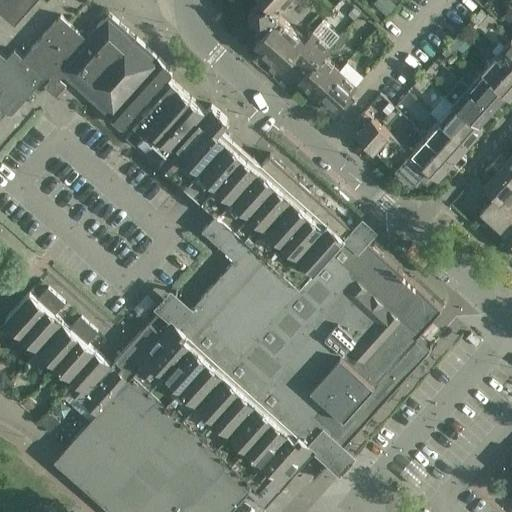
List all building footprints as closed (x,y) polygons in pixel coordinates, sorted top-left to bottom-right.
[(0,0),(0,6),(15,20),(33,0),(0,0)] [(255,0),(256,7),(266,6),(266,18),(257,19),(257,29),(262,33),(255,41),(276,60),(269,69),(274,74),(289,57),(305,39),(278,15),(278,10),(286,0),(255,0)] [(386,0),(383,0),(379,6),(387,14),(394,7),(386,0)] [(480,9),(471,19),(478,25),(487,15),(480,9)] [(56,96),(70,81),(120,126),(123,126),(169,77),(172,69),(109,13),(86,38),(61,16),(24,58),(15,50),(6,59),(0,53),(0,111),(3,109),(8,113),(11,114),(41,82),(56,96)] [(334,42),(343,32),(336,25),(327,36),(334,42)] [(290,58),(306,72),(306,73),(323,54),(323,55),(330,47),(313,31),(305,39),(289,57),(290,58)] [(339,47),(349,37),(343,32),(334,42),(339,47)] [(466,39),(459,32),(450,42),(457,48),(466,39)] [(511,37),(497,54),(511,68),(511,37)] [(457,48),(450,42),(442,51),(449,58),(457,48)] [(306,73),(306,72),(298,81),(316,96),(340,70),(323,55),(323,54),(306,73)] [(511,94),(511,68),(497,54),(482,71),(507,93),(506,93),(510,97),(511,94)] [(358,75),(362,79),(372,67),(368,63),(358,75)] [(437,71),(430,64),(422,74),(429,80),(437,71)] [(340,70),(316,96),(333,112),(341,104),(346,109),(355,99),(350,93),(357,85),(340,70)] [(507,93),(482,71),(468,87),(493,108),(506,93),(507,93)] [(429,80),(422,74),(413,84),(420,90),(429,80)] [(206,110),(169,77),(130,120),(136,125),(129,134),(146,149),(153,140),(167,153),(206,110)] [(493,108),(468,87),(462,81),(448,97),(453,103),(478,125),(479,124),(493,108)] [(478,125),(453,103),(439,119),(467,144),(483,127),(479,124),(478,125)] [(206,110),(167,153),(160,162),(161,163),(161,162),(177,177),(221,127),(228,119),(211,104),(206,110)] [(365,110),(358,118),(365,124),(357,133),(385,158),(400,141),(365,110)] [(467,144),(439,119),(425,135),(460,166),(467,158),(460,152),(467,144)] [(240,144),(221,127),(177,177),(196,194),(217,213),(262,163),(240,144)] [(460,166),(425,135),(411,150),(410,151),(435,173),(434,174),(438,177),(446,168),(453,174),(460,166)] [(400,141),(385,158),(413,183),(421,175),(428,181),(434,174),(435,173),(410,151),(411,150),(400,141)] [(97,412),(54,460),(112,511),(228,511),(249,489),(264,505),(315,449),(328,460),(342,474),(356,458),(343,445),(352,436),(432,347),(418,335),(442,308),(366,240),(377,229),(370,223),(362,216),(353,228),(270,153),(262,163),(217,213),(202,229),(235,259),(207,290),(192,306),(175,291),(131,341),(81,398),(97,412)] [(511,153),(506,160),(499,154),(492,162),(511,179),(511,153)] [(511,179),(492,162),(485,170),(492,176),(484,185),(488,188),(488,187),(511,209),(511,179)] [(511,209),(488,187),(488,188),(481,196),(488,202),(480,211),(508,236),(511,231),(511,209)] [(38,298),(30,290),(5,318),(22,333),(57,293),(48,286),(38,298)] [(57,293),(22,333),(38,347),(63,320),(55,312),(65,301),(57,293)] [(71,327),(63,320),(38,347),(54,362),(90,323),(81,315),(71,327)] [(90,323),(54,362),(71,377),(96,349),(87,342),(98,330),(90,323)] [(111,363),(96,349),(71,377),(74,380),(68,387),(80,397),(111,363)]
